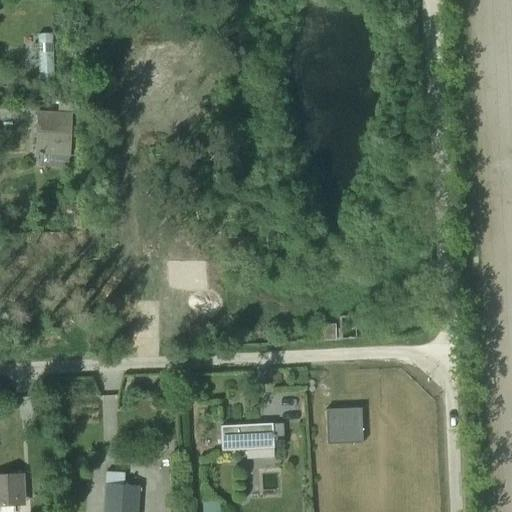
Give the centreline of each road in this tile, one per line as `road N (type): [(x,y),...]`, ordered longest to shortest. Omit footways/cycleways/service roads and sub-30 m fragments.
road 1 (unclassified): [(454,511),(448,350),(0,371)]
road 2 (track): [(431,0),(448,350)]
